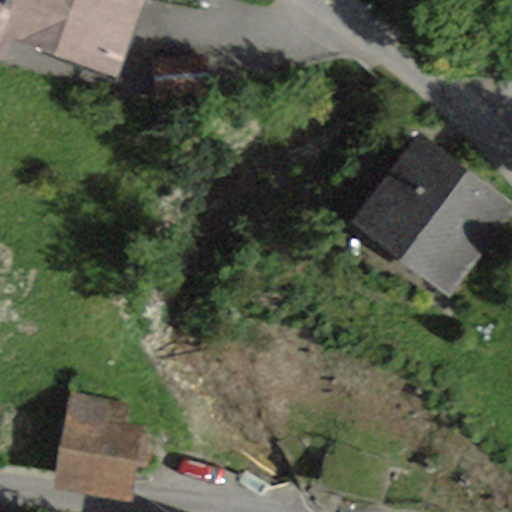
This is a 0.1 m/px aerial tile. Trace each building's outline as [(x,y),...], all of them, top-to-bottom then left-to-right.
[(0,0),(0,56),(14,62),(23,38),(123,75),(150,0),(0,0)] [(210,55),(155,59),(159,103),(213,99),(210,55)] [(511,197),(425,133),(360,219),(457,292),(511,218),(511,197)] [(71,414),(137,423),(139,408),(73,399),(71,414)] [(137,423),(71,414),(60,489),(139,499),(144,466),(150,467),(155,434),(148,434),(150,424),(137,423)] [(329,436),(322,489),(378,497),(386,444),(329,436)]
